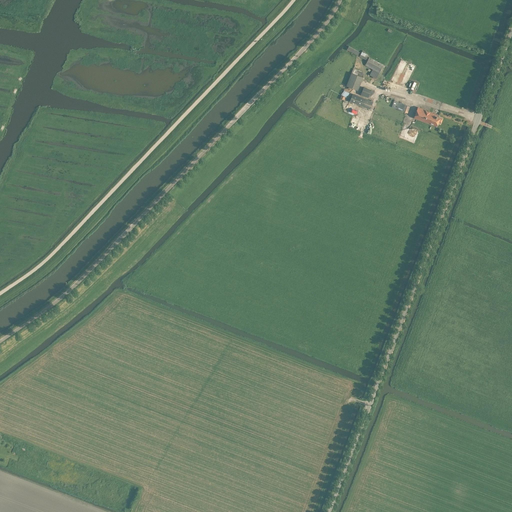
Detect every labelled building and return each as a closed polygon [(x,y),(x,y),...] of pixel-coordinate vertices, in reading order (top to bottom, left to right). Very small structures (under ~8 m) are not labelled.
[(358,54),(359,51),(349,46),(347,49),(358,54)] [(365,51),(363,50),(359,55),(365,59),(368,55),(364,52),(365,51)] [(372,68),(379,72),(383,64),(369,57),(365,64),(372,68)] [(402,71),(407,59),(402,57),(397,68),(402,71)] [(408,78),(415,63),(411,61),(404,76),(408,78)] [(376,78),(379,72),(372,68),(369,74),(376,78)] [(351,72),(346,85),(357,90),(363,77),(361,76),(351,72)] [(365,83),(363,91),(373,94),(376,86),(365,83)] [(350,100),(370,108),(373,101),(352,93),(350,100)] [(407,112),(410,106),(394,99),(392,106),(407,112)] [(441,121),(442,118),(437,116),(437,115),(437,114),(418,106),(414,116),(437,125),(438,121),(441,121)]
